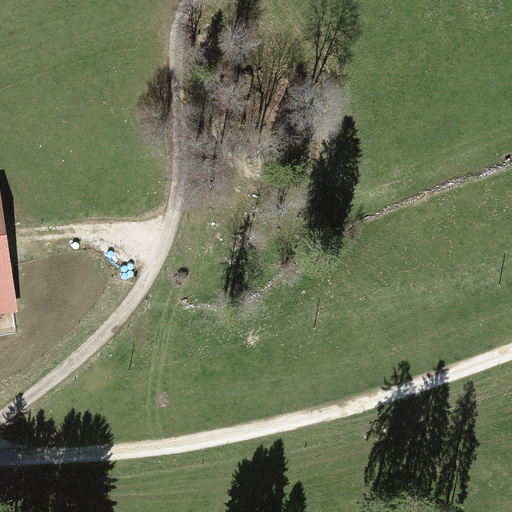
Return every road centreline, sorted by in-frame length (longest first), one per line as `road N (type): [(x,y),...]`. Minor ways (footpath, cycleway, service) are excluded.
road 1 (track): [(511,350),(240,433),(0,461)]
road 2 (track): [(0,420),(103,337),(151,278),(173,219),(182,80),(204,0)]
